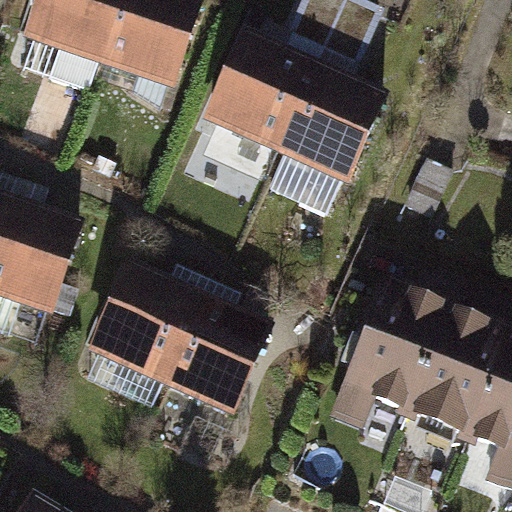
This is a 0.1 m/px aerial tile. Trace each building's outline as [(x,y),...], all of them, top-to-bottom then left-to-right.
[(45,0),(32,38),(104,64),(126,0),(45,0)] [(176,0),(126,0),(104,64),(176,90),(205,10),(176,0)] [(349,0),(312,0),(298,35),(357,61),(378,13),(349,0)] [(244,42),(209,118),(280,150),(314,73),(244,42)] [(314,73),(280,150),(349,182),(385,105),(314,73)] [(7,204),(0,224),(0,290),(51,309),(80,229),(7,204)] [(130,273),(95,349),(166,381),(200,304),(130,273)] [(452,308),(393,285),(352,386),(412,410),(452,308)] [(200,304),(166,381),(235,412),(270,334),(200,304)] [(511,336),(511,332),(452,308),(412,410),(473,434),(511,336)] [(511,336),(473,434),(505,447),(493,476),(511,483),(511,336)]
